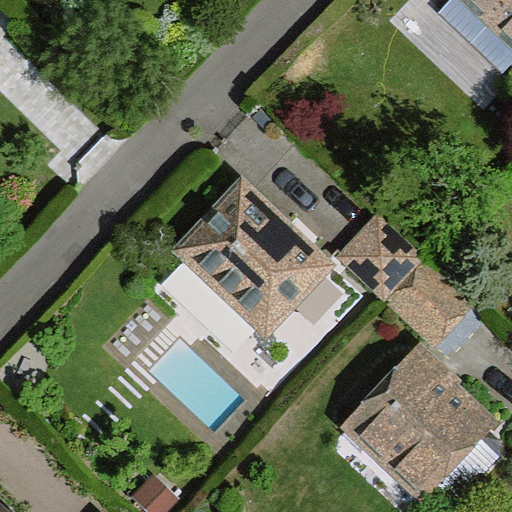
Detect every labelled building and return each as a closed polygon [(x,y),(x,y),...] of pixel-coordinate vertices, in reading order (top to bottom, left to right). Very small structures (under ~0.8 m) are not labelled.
[(511,0),(455,0),(511,51),(511,0)] [(333,269),(238,181),(168,256),(262,344),(333,269)] [(473,303),(380,214),(340,255),(433,345),(473,303)] [(165,368),(221,420),(246,394),(190,342),(165,368)] [(493,424),(420,350),(337,431),(410,505),(493,424)]
